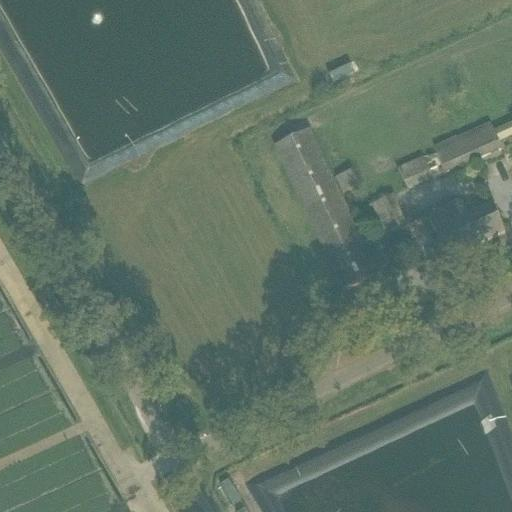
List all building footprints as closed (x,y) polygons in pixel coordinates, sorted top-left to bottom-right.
[(433,150),(444,175),(499,151),(498,147),(511,140),(511,125),(492,135),(488,126),(433,150)] [(274,149),(343,294),(377,277),(308,133),(274,149)] [(397,171),(406,193),(432,181),(423,160),(397,171)] [(333,181),(340,196),(356,189),(349,174),(333,181)] [(372,209),(386,236),(406,226),(397,208),(398,207),(394,198),(372,209)] [(427,219),(447,262),(504,236),(491,208),(467,219),(460,204),(427,219)] [(477,387),(421,410),(427,424),(474,406),(479,419),(488,416),(477,387)] [(228,483),(220,487),(231,508),(239,504),(228,483)]
